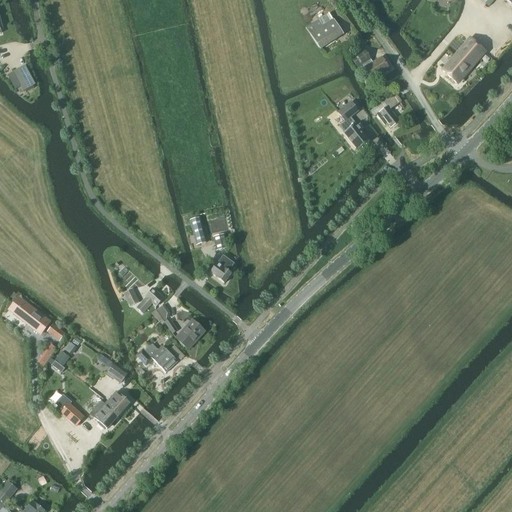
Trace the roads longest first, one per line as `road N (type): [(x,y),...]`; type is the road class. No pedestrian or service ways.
road 1 (unclassified): [(259,340),(93,202),(31,0)]
road 2 (tertiary): [(259,340),(460,154)]
road 3 (tertiary): [(107,511),(259,340)]
road 4 (unclassified): [(460,154),(351,0)]
